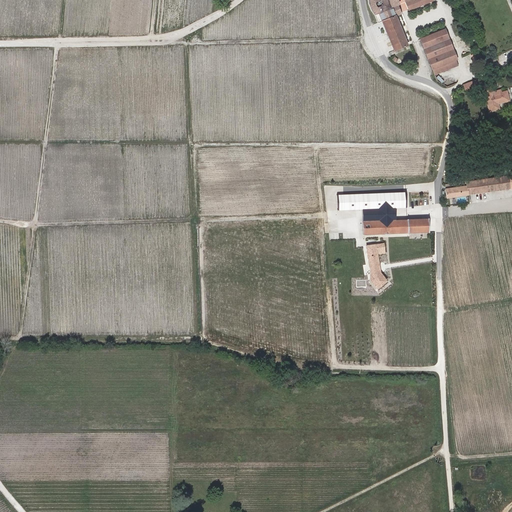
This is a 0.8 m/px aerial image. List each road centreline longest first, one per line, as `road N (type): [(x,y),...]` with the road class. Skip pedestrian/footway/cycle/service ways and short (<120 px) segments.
road 1 (track): [(451,511),(436,207),(443,185)]
road 2 (track): [(0,44),(187,31),(237,0)]
road 3 (residential): [(367,0),(387,57),(401,70),(440,81),(456,99),(443,185)]
road 4 (track): [(180,32),(189,39),(379,38)]
